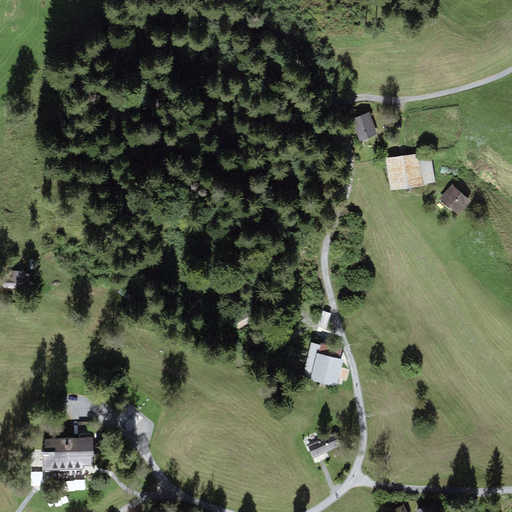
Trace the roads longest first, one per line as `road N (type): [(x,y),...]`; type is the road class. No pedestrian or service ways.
road 1 (track): [(247,0),(334,103),(350,158),(324,265),(362,414),(354,478)]
road 2 (track): [(511,70),(411,100),(334,103)]
road 3 (track): [(354,478),(394,489),(511,490)]
road 4 (track): [(166,487),(122,428),(76,405)]
